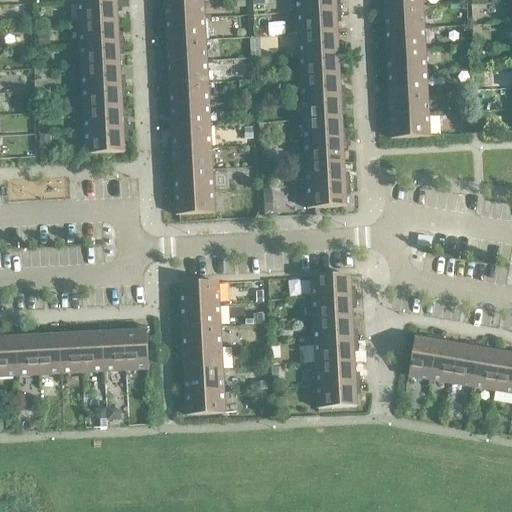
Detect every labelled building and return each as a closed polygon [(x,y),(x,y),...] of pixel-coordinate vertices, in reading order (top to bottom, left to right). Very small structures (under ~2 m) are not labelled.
[(204,19),(202,0),(164,0),(165,14),(160,14),(161,22),(204,19)] [(335,5),(334,0),(296,0),(297,15),(341,12),(340,5),(335,5)] [(422,8),(422,0),(383,0),(384,10),(422,8)] [(117,24),(116,9),(121,9),(121,1),(78,3),(79,26),(117,24)] [(424,30),(422,8),(384,10),(385,24),(380,24),(380,32),(424,30)] [(337,34),(336,20),(341,20),(341,12),(297,15),(298,36),(337,34)] [(205,41),(204,19),(161,22),(161,29),(166,29),(167,43),(205,41)] [(118,38),(117,24),(79,26),(80,47),(123,45),(123,37),(118,38)] [(425,51),(424,30),(380,32),(381,39),(386,39),(386,53),(425,51)] [(337,48),(337,34),(298,36),(300,58),(343,56),(342,48),(337,48)] [(206,63),(205,41),(167,43),(168,57),(163,57),(163,65),(206,63)] [(119,67),(119,53),(124,52),(123,45),(80,47),(81,69),(119,67)] [(426,73),(425,51),(386,53),(387,67),(382,67),(383,75),(426,73)] [(339,77),(338,63),(343,63),(343,56),(300,58),(301,79),(339,77)] [(207,84),(206,63),(163,65),(163,72),(168,72),(169,86),(207,84)] [(120,81),(119,67),(81,69),(82,90),(125,88),(125,81),(120,81)] [(427,94),(426,73),(383,75),(383,82),(388,82),(389,96),(427,94)] [(340,92),(339,77),(301,79),(302,101),(345,99),(345,91),(340,92)] [(208,106),(207,84),(169,86),(170,100),(165,101),(165,108),(208,106)] [(122,110),(121,96),(126,96),(125,88),(82,90),(83,112),(122,110)] [(428,116),(427,94),(389,96),(389,110),(384,111),(385,118),(428,116)] [(341,121),(340,106),(345,106),(345,99),(302,101),(303,123),(341,121)] [(210,127),(208,106),(165,108),(166,116),(171,115),(171,129),(210,127)] [(122,124),(122,110),(83,112),(85,133),(128,131),(127,124),(122,124)] [(429,138),(428,116),(385,118),(385,126),(390,125),(391,140),(429,138)] [(342,135),(341,121),(303,123),(304,144),(347,142),(347,134),(342,135)] [(211,149),(210,127),(171,129),(172,144),(167,144),(167,151),(211,149)] [(124,154),(123,139),(128,139),(128,131),(85,133),(86,156),(124,154)] [(343,164),(343,150),(348,149),(347,142),(304,144),(305,166),(343,164)] [(212,171),(211,149),(167,151),(168,159),(173,159),(174,173),(212,171)] [(344,178),(343,164),(305,166),(306,187),(350,185),(349,178),(344,178)] [(213,192),(212,171),(174,173),(174,187),(169,187),(170,195),(213,192)] [(346,208),(345,193),(350,193),(350,185),(306,187),(308,210),(346,208)] [(214,215),(213,192),(170,195),(170,202),(175,202),(176,217),(214,215)] [(350,292),(349,277),(311,279),(312,301),(355,299),(355,291),(350,292)] [(219,306),(218,284),(179,286),(180,301),(175,301),(176,308),(219,306)] [(352,321),(351,307),(356,306),(355,299),(312,301),(313,323),(352,321)] [(220,328),(219,306),(176,308),(176,316),(181,315),(182,330),(220,328)] [(352,335),(352,321),(313,323),(315,344),(358,342),(357,335),(352,335)] [(148,371),(146,328),(138,328),(138,333),(124,334),(126,372),(148,371)] [(221,349),(220,328),(182,330),(182,344),(177,344),(178,351),(221,349)] [(104,373),(102,330),(94,330),(95,335),(81,336),(83,374),(104,373)] [(126,372),(124,334),(110,335),(109,330),(102,330),(104,373),(126,372)] [(61,375),(59,332),(51,333),(52,338),(37,338),(39,376),(61,375)] [(83,374),(81,336),(67,337),(66,332),(59,332),(61,375),(83,374)] [(0,378),(18,378),(16,334),(8,335),(8,340),(0,340),(0,378)] [(39,376),(37,338),(23,339),(23,334),(16,334),(18,378),(39,376)] [(430,382),(438,339),(430,338),(429,343),(415,340),(408,378),(430,382)] [(452,385),(458,348),(444,345),(445,340),(438,339),(430,382),(452,385)] [(354,364),(353,350),(358,350),(358,342),(315,344),(316,366),(354,364)] [(473,389),(480,346),(473,345),(472,350),(458,348),(452,385),(473,389)] [(494,392),(501,355),(487,352),(488,348),(480,346),(473,389),(494,392)] [(222,371),(221,349),(178,351),(178,359),(183,359),(184,373),(222,371)] [(511,395),(511,356),(501,355),(494,392),(511,395)] [(355,378),(354,364),(316,366),(317,388),(360,385),(360,378),(355,378)] [(224,392),(222,371),(184,373),(185,387),(180,387),(180,395),(224,392)] [(356,408),(355,393),(360,393),(360,385),(317,388),(318,410),(356,408)] [(225,415),(224,392),(180,395),(181,402),(186,402),(186,417),(225,415)]
